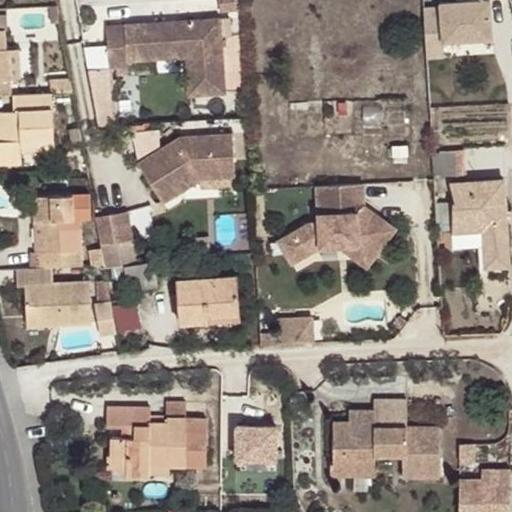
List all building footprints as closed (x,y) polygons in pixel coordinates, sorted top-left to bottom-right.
[(457,0),(439,1),(441,40),(492,37),(489,0),(457,0)] [(125,22),(105,23),(108,66),(127,64),(127,58),(154,56),(153,48),(194,46),(197,93),(224,91),(219,16),(140,21),(140,34),(126,35),(125,22)] [(140,21),(125,22),(126,35),(140,34),(140,21)] [(0,94),(11,94),(11,78),(10,48),(5,48),(5,29),(0,29),(0,94)] [(194,46),(153,48),(154,56),(185,54),(188,93),(197,93),(194,46)] [(19,48),(10,48),(11,78),(20,77),(19,48)] [(108,66),(89,66),(97,109),(112,108),(108,66)] [(71,78),(52,79),(52,92),(73,90),(71,78)] [(52,92),(13,94),(14,109),(0,109),(0,126),(9,126),(10,139),(0,139),(0,161),(22,161),(21,149),(20,141),(54,139),(52,92)] [(9,126),(0,126),(0,139),(10,139),(9,126)] [(234,174),(231,131),(179,134),(137,162),(162,200),(184,187),(184,178),(199,177),(234,174)] [(54,148),(54,139),(20,141),(21,149),(54,148)] [(464,151),(441,153),(443,174),(449,173),(450,175),(466,174),(464,151)] [(234,174),(199,177),(199,185),(234,183),(234,174)] [(452,202),(453,222),(454,231),(477,229),(477,222),(484,221),(484,229),(486,266),(508,265),(504,180),(452,183),(452,202)] [(362,182),(317,184),(319,222),(309,222),(291,232),(304,255),(321,246),(338,244),(358,243),(374,255),(395,227),(371,210),(369,212),(360,206),(362,203),(364,201),(362,182)] [(39,250),(40,267),(52,266),(81,265),(79,218),(91,218),(90,194),(34,197),(35,219),(50,219),(51,233),(45,233),(46,251),(39,250)] [(435,195),(436,224),(453,222),(452,202),(449,202),(449,194),(435,195)] [(369,212),(371,210),(362,203),(360,206),(369,212)] [(129,213),(97,215),(102,245),(130,243),(129,213)] [(36,251),(39,250),(46,251),(45,233),(51,233),(50,219),(35,219),(36,251)] [(454,237),(454,231),(446,231),(446,248),(455,247),(454,237)] [(291,232),(278,240),(291,262),(304,255),(291,232)] [(367,265),(374,255),(358,243),(338,244),(367,265)] [(105,264),(102,247),(89,250),(92,264),(105,264)] [(154,260),(125,265),(127,275),(129,289),(158,284),(154,260)] [(127,275),(125,265),(111,267),(113,277),(127,275)] [(40,267),(17,268),(18,284),(25,284),(26,316),(58,314),(58,323),(91,322),(89,281),(53,283),(52,266),(40,267)] [(209,314),(238,312),(236,275),(179,279),(181,321),(210,319),(209,314)] [(102,334),(118,331),(112,300),(95,303),(102,334)] [(58,314),(26,316),(27,325),(58,323),(58,314)] [(280,342),(314,340),(313,316),(279,318),(280,342)] [(375,409),(375,426),(407,426),(407,400),(375,400),(375,409)] [(167,401),(167,417),(186,417),(186,401),(167,401)] [(170,465),(207,464),(207,417),(186,417),(167,417),(163,417),(163,416),(150,416),(150,406),(108,406),(108,427),(123,427),(135,427),(134,437),(123,437),(111,437),(111,454),(126,454),(126,469),(126,477),(149,476),(149,473),(149,465),(170,465)] [(334,421),(334,466),(357,466),(357,460),(375,460),(375,454),(403,454),(403,476),(440,476),(439,426),(407,426),(375,426),(375,409),(349,409),(350,421),(334,421)] [(237,457),(282,457),(282,419),(237,419),(237,457)] [(135,427),(123,427),(123,437),(134,437),(135,427)] [(126,454),(111,454),(108,454),(108,469),(126,469),(126,454)] [(357,466),(334,466),(331,466),(330,475),(376,475),(375,460),(357,460),(357,466)] [(149,473),(170,473),(170,465),(149,465),(149,473)] [(510,511),(510,473),(482,473),(482,478),(461,477),(460,477),(459,511),(510,511)]
